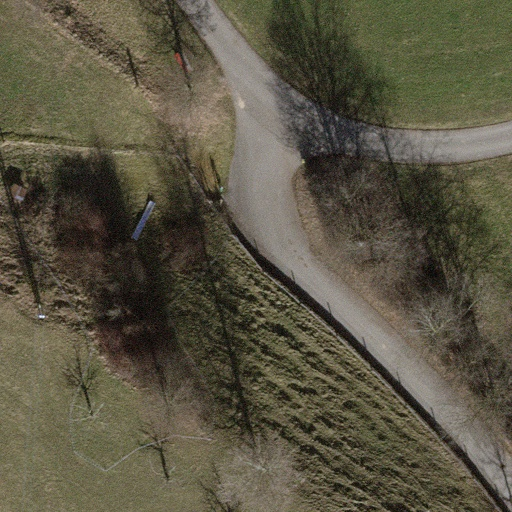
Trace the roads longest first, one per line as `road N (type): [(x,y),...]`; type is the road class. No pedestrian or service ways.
road 1 (track): [(269,140),(189,168),(114,174),(102,190),(256,511)]
road 2 (residential): [(511,487),(277,234),(261,175),(284,104)]
road 3 (unclassified): [(284,104),(318,126),(381,146),(511,137)]
road 4 (unclassified): [(196,0),(284,104)]
